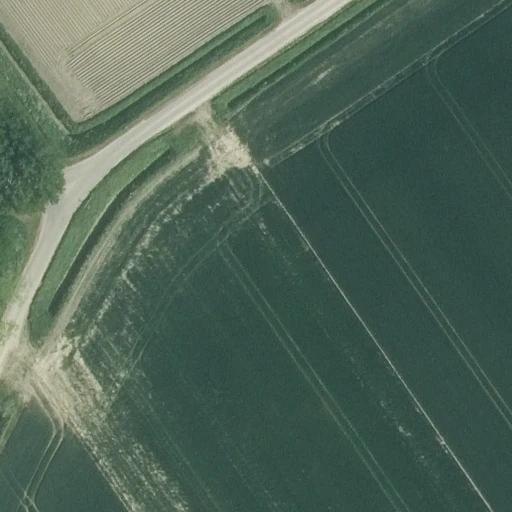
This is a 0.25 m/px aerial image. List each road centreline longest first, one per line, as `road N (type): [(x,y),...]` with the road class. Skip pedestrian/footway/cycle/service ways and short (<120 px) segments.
road 1 (unclassified): [(67,192),(339,0)]
road 2 (unclassified): [(0,334),(67,192)]
